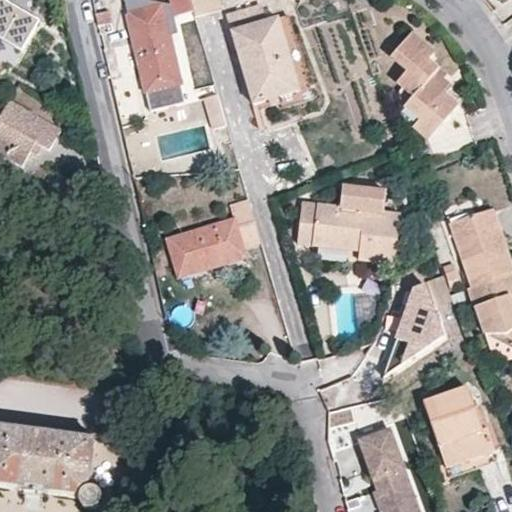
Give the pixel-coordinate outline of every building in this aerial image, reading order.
[(9,2),(2,0),(0,0),(0,37),(24,49),(39,17),(21,8),(18,15),(5,9),(9,2)] [(175,15),(195,10),(191,0),(170,0),(171,3),(155,0),(124,0),(151,111),(187,103),(170,33),(179,32),(175,15)] [(191,0),(195,10),(196,15),(223,8),(220,0),(191,0)] [(21,8),(9,2),(5,9),(18,15),(21,8)] [(260,7),(230,15),(244,65),(255,105),(277,98),(300,91),(288,49),(279,18),(265,22),(260,7)] [(108,8),(95,11),(98,23),(111,20),(108,8)] [(281,110),(316,99),(299,43),(290,15),(279,18),(288,49),(300,91),(277,98),(281,110)] [(411,35),(391,58),(408,71),(398,83),(416,97),(407,108),(424,122),(438,133),(460,106),(452,100),(447,95),(437,88),(443,80),(447,76),(429,61),(434,54),(411,35)] [(447,95),(453,88),(443,80),(437,88),(447,95)] [(222,105),(219,95),(212,96),(215,107),(222,105)] [(215,107),(212,96),(206,98),(211,118),(225,115),(222,105),(215,107)] [(51,149),(62,131),(11,101),(0,118),(0,151),(9,156),(24,166),(33,152),(39,142),(45,145),(51,149)] [(228,125),(225,115),(211,118),(213,129),(228,125)] [(424,122),(417,130),(431,142),(438,133),(424,122)] [(45,145),(39,142),(33,152),(39,155),(45,145)] [(0,151),(0,163),(4,165),(9,156),(0,151)] [(304,203),(299,243),(362,251),(360,258),(395,263),(401,215),(385,213),(387,193),(344,188),(342,207),(304,203)] [(169,238),(180,277),(247,257),(245,246),(262,241),(250,202),(232,207),(235,219),(169,238)] [(494,208),(488,210),(497,234),(503,233),(494,208)] [(511,259),(503,233),(497,234),(488,210),(450,224),(472,289),(511,274),(511,259)] [(511,274),(472,289),(470,289),(487,336),(505,335),(511,340),(511,274)] [(439,331),(421,280),(410,284),(402,307),(405,319),(395,322),(378,370),(439,331)] [(405,319),(402,307),(395,322),(405,319)] [(483,425),(479,426),(463,382),(420,397),(436,441),(453,435),(461,457),(491,446),(483,425)] [(90,472),(92,436),(0,421),(0,484),(23,487),(81,495),(81,498),(82,502),(85,505),(88,506),(91,506),(93,505),(96,503),(98,501),(98,498),(98,495),(97,493),(94,490),(91,489),(88,489),(90,472)] [(416,511),(385,427),(359,436),(378,486),(387,511),(416,511)] [(444,463),(461,457),(453,435),(436,441),(444,463)] [(385,507),(378,486),(374,488),(382,508),(385,507)]
